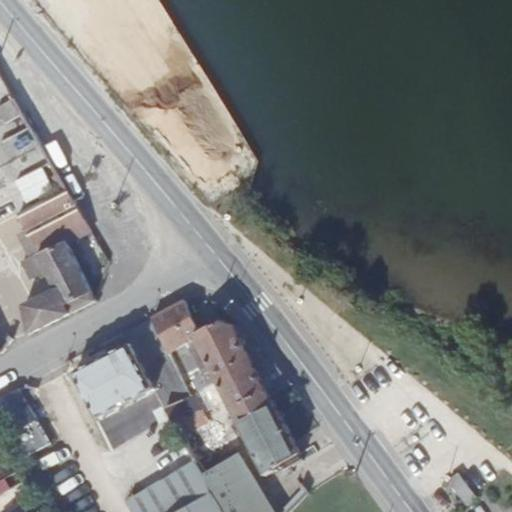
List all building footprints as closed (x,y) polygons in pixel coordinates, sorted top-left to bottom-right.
[(22,303),(35,332),(102,301),(73,241),(95,230),(76,188),(22,213),(40,251),(24,259),(31,275),(48,267),(57,286),(22,303)] [(187,301),(154,318),(171,354),(173,353),(179,350),(198,340),(196,336),(201,333),(187,301)] [(244,322),(237,324),(235,325),(243,340),(254,334),(244,322)] [(196,336),(198,340),(215,374),(222,389),(228,401),(265,473),(278,467),(282,474),(305,461),(284,421),(271,397),(270,394),(264,382),(243,340),(235,325),(201,333),(196,336)] [(284,372),(254,334),(243,340),(264,382),(284,372)] [(198,340),(179,350),(197,383),(215,374),(198,340)] [(100,419),(155,390),(131,345),(76,374),(100,419)] [(294,383),(284,372),(264,382),(270,394),(287,386),(294,383)] [(211,410),(228,401),(222,389),(215,374),(197,383),(211,410)] [(53,444),(20,390),(0,401),(0,411),(28,459),(53,444)] [(169,409),(170,415),(171,416),(172,417),(173,416),(175,420),(200,408),(197,402),(194,397),(169,409)] [(89,511),(79,495),(58,507),(61,511),(228,511),(208,477),(175,420),(173,416),(172,417),(121,451),(148,495),(132,505),(136,511),(89,511)] [(4,456),(0,449),(0,511),(23,511),(32,508),(4,456)] [(279,511),(243,454),(208,477),(228,511),(279,511)] [(322,484),(333,477),(324,465),(301,481),(309,493),(322,484)]
